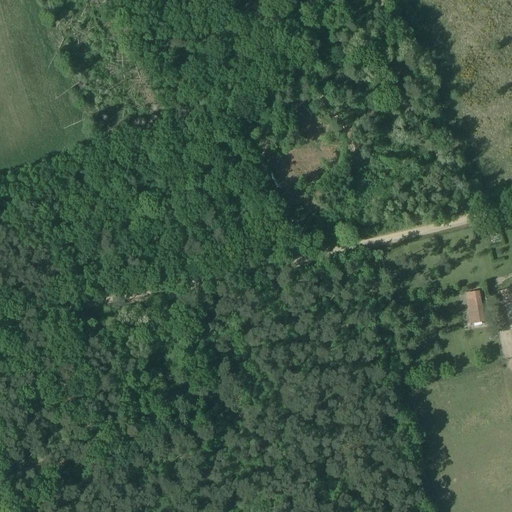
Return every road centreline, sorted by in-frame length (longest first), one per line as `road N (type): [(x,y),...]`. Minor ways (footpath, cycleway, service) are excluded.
road 1 (track): [(0,323),(274,263)]
road 2 (unclassified): [(274,263),(511,206)]
